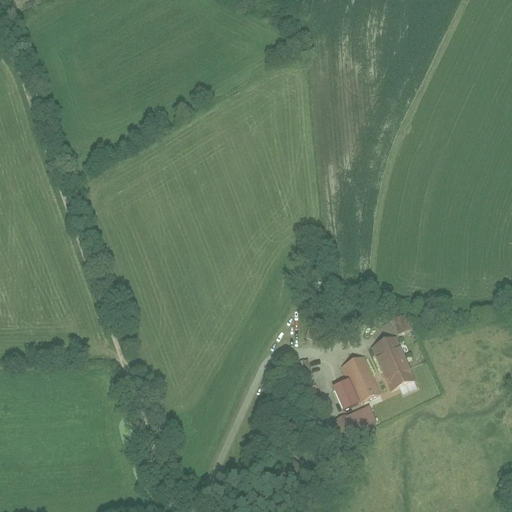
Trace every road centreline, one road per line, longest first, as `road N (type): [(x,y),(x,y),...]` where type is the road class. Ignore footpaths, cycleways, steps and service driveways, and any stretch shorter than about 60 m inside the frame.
road 1 (residential): [(184,511),(4,24)]
road 2 (residential): [(202,511),(251,451),(287,361),(302,351),(344,349)]
